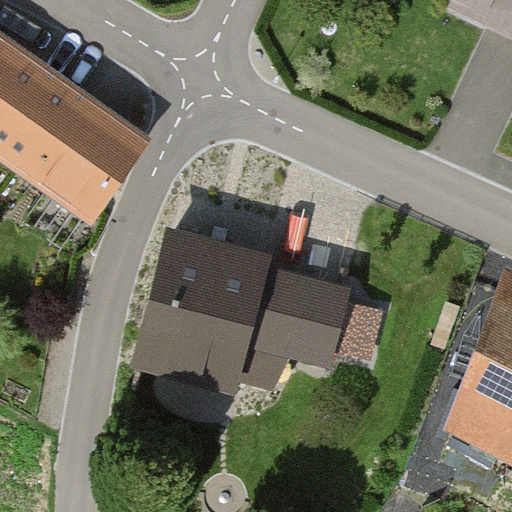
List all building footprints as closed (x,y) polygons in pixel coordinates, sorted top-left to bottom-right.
[(486,0),(451,0),(448,8),(477,21),(486,0)] [(511,0),(489,0),(483,15),(511,28),(511,0)] [(163,132),(0,25),(0,147),(106,217),(163,132)] [(272,261),(172,236),(144,346),(245,371),(252,341),(269,274),(272,261)] [(352,295),(269,274),(252,341),(335,362),(352,295)] [(511,279),(440,413),(511,451),(511,279)]
